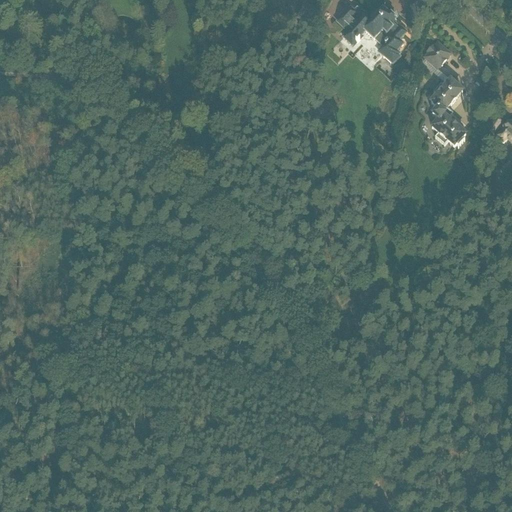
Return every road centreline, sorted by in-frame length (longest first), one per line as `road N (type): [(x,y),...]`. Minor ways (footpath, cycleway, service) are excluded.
road 1 (track): [(394,511),(259,268),(79,81),(0,73)]
road 2 (track): [(79,81),(49,511)]
road 3 (track): [(263,511),(281,311)]
